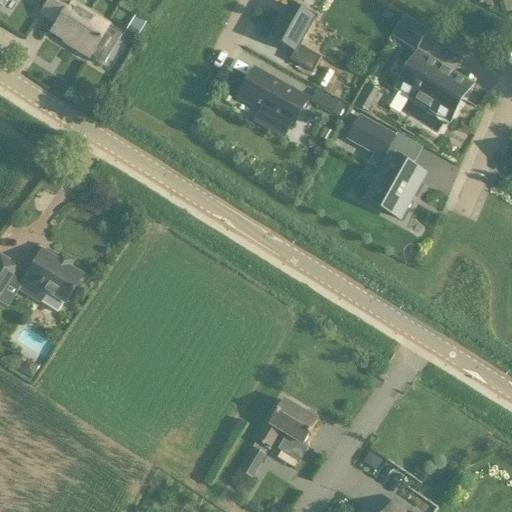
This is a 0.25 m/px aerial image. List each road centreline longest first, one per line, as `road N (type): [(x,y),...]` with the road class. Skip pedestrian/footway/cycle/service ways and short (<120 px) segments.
road 1 (tertiary): [(511,391),(0,74)]
road 2 (residential): [(462,214),(511,95)]
